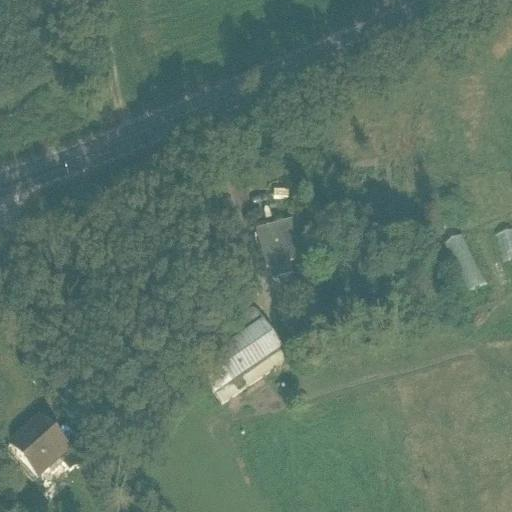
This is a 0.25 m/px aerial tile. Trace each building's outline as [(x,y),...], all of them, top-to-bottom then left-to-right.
[(211,186),(196,193),(205,214),(221,208),(211,186)] [(289,264),(316,257),(310,236),(320,233),(315,218),(306,220),(305,218),(255,232),(265,271),(268,271),(272,282),(292,277),(289,264)] [(369,258),(361,255),(353,260),(352,267),(355,274),(363,276),(369,273),(371,266),(369,258)] [(222,409),(289,362),(252,311),(196,350),(203,363),(195,369),(222,409)] [(83,469),(86,461),(90,457),(65,428),(55,436),(38,418),(6,446),(37,484),(59,465),(69,476),(72,473),(80,471),(83,469)]
